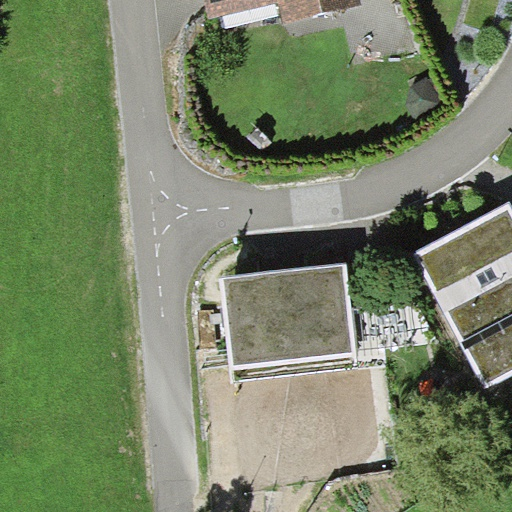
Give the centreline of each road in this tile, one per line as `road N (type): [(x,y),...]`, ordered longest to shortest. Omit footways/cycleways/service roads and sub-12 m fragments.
road 1 (residential): [(511,86),(408,180),(283,212),(147,211)]
road 2 (residential): [(147,211),(164,511)]
road 3 (residential): [(127,0),(147,211)]
